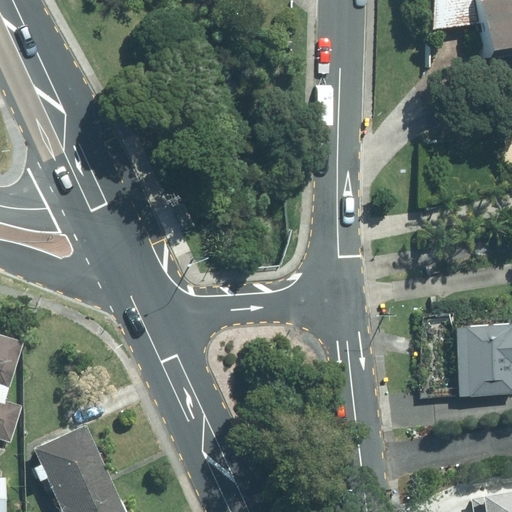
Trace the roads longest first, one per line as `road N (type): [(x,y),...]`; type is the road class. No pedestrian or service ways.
road 1 (residential): [(340,0),(341,294)]
road 2 (secondary): [(4,0),(98,205)]
road 3 (residential): [(341,294),(366,511)]
road 4 (secondary): [(152,322),(237,511)]
road 5 (residential): [(152,322),(341,294)]
road 6 (unknown): [(341,294),(511,266)]
road 7 (residential): [(125,265),(77,269),(0,246)]
